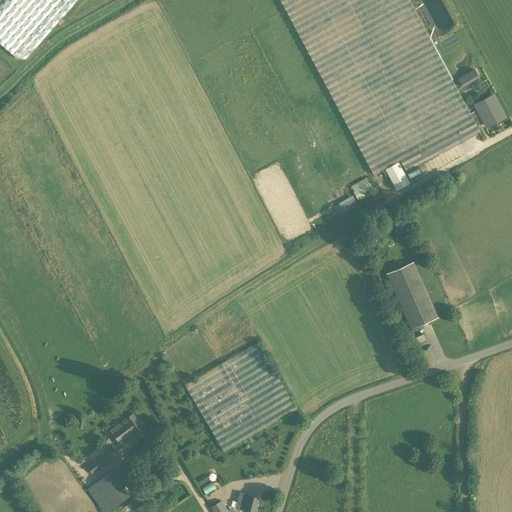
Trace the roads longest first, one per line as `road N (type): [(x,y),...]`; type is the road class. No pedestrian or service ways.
road 1 (unclassified): [(276,511),(303,440),(347,400),(511,348)]
road 2 (track): [(388,203),(198,321),(220,357)]
road 3 (unclassified): [(511,131),(388,203)]
